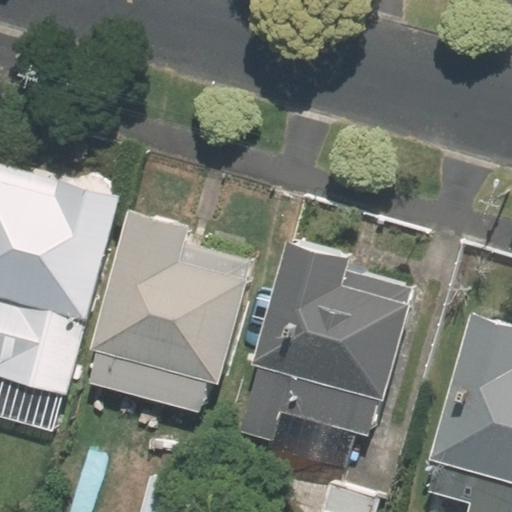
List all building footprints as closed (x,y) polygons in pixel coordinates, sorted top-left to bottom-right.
[(0,363),(73,383),(130,181),(73,166),(72,170),(0,151),(0,363)] [(229,371),(263,252),(198,235),(205,214),(142,196),(104,336),(111,338),(101,370),(103,370),(94,403),(130,412),(138,381),(212,402),(221,370),(229,371)] [(303,228),(269,350),(272,350),(252,422),(286,432),(296,399),(381,423),(423,277),(359,259),(363,245),(303,228)] [(511,511),(511,308),(484,300),(443,446),(449,448),(439,482),(478,491),(471,511),(511,511)] [(159,468),(147,511),(201,511),(210,480),(159,468)] [(335,475),(325,511),(383,511),(390,491),(335,475)]
